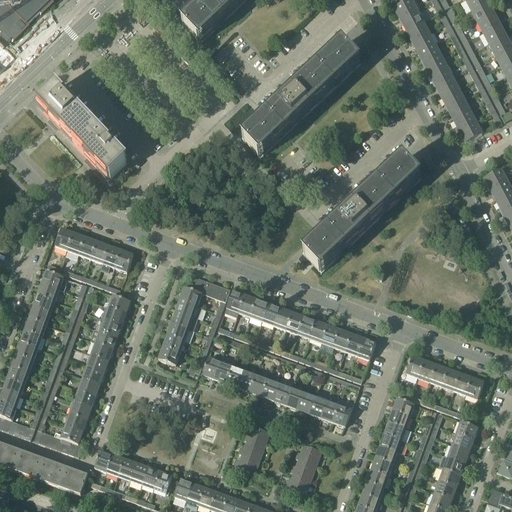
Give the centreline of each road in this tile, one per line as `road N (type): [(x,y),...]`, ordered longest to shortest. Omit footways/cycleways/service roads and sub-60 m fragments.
road 1 (residential): [(170,244),(89,469),(0,437)]
road 2 (residential): [(403,329),(170,244)]
road 3 (residential): [(337,511),(403,329)]
road 4 (residential): [(236,60),(267,89),(357,0)]
road 5 (residential): [(0,348),(52,199)]
road 6 (tertiary): [(109,0),(0,103)]
road 7 (residential): [(315,214),(422,111)]
road 8 (residential): [(170,244),(52,199)]
road 9 (residential): [(422,111),(364,0)]
road 10 (residential): [(510,282),(455,174)]
